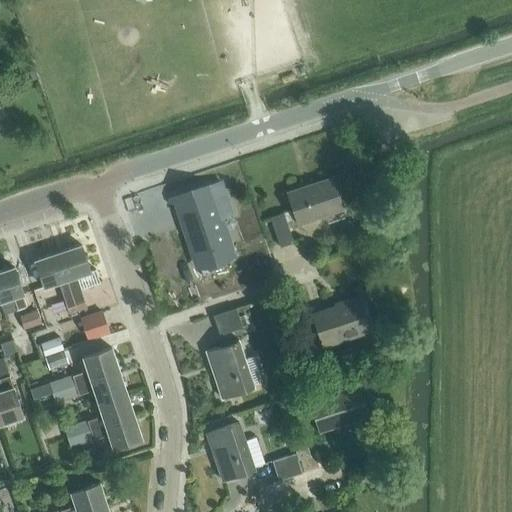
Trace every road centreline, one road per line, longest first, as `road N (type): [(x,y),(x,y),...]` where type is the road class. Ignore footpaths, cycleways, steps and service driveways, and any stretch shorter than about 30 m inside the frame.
road 1 (tertiary): [(99,190),(124,171),(511,45)]
road 2 (residential): [(164,511),(164,391),(99,190)]
